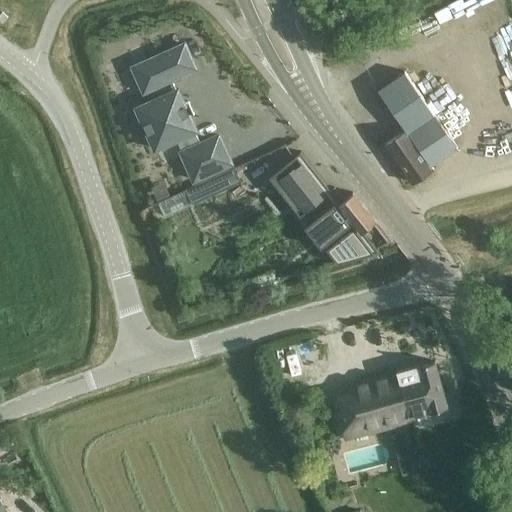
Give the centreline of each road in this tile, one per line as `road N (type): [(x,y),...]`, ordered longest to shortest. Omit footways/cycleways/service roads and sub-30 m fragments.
road 1 (unclassified): [(145,363),(74,142),(54,103),(0,56)]
road 2 (tertiary): [(145,363),(448,279)]
road 3 (tertiary): [(448,279),(339,144)]
road 4 (tertiary): [(245,0),(280,73),(339,144)]
road 5 (tertiary): [(511,430),(448,279)]
road 6 (tertiary): [(339,144),(277,0)]
road 7 (tertiary): [(0,415),(145,363)]
